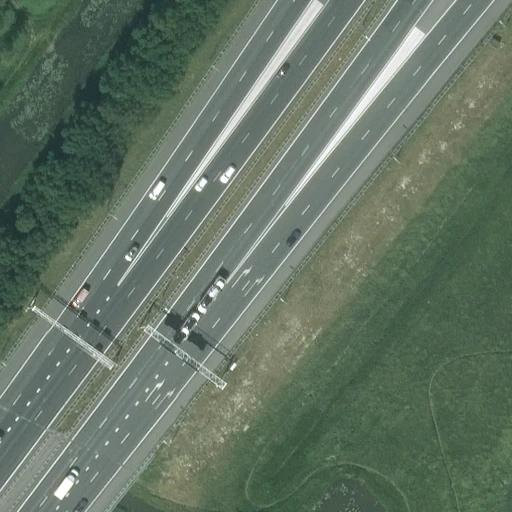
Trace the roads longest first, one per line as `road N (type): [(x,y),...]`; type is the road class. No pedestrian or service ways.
road 1 (motorway): [(221,287),(475,0)]
road 2 (motorway): [(344,0),(195,206),(119,287)]
road 3 (motorway): [(221,287),(415,0)]
road 4 (motorway): [(293,0),(161,196),(119,287)]
road 5 (motorway): [(54,511),(221,287)]
road 6 (motorway): [(119,287),(0,449)]
